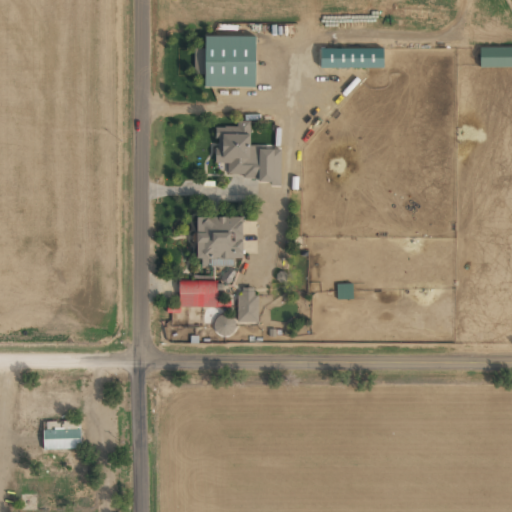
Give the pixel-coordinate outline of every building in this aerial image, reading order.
[(252,37),(204,36),(203,86),(251,86),(252,37)] [(205,48),(195,48),(194,74),(204,74),(205,48)] [(383,67),(383,48),(321,48),(321,68),(383,67)] [(213,128),(213,136),(216,136),(216,148),(213,148),(213,162),(225,162),(225,172),(243,173),(243,178),(259,178),(260,154),(247,154),(248,121),(233,120),(233,129),(213,128)] [(238,218),(239,257),(199,258),(198,219),(238,218)] [(176,307),(176,283),(214,283),(214,306),(176,307)] [(255,295),(256,321),(237,322),(236,297),(241,296),(241,287),(251,287),(251,295),(255,295)] [(233,333),(232,315),(213,317),(214,334),(233,333)] [(80,420),(42,422),(43,449),(81,448),(80,420)]
